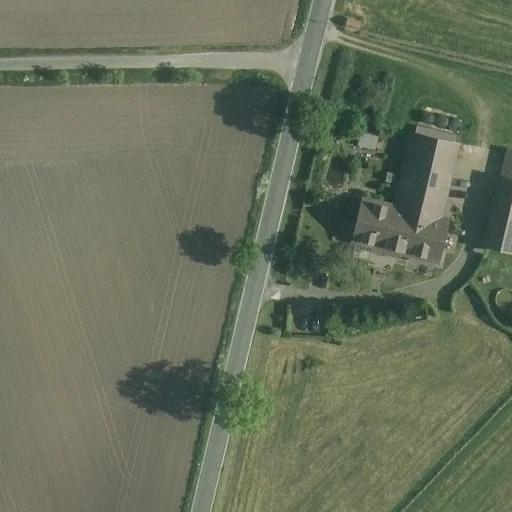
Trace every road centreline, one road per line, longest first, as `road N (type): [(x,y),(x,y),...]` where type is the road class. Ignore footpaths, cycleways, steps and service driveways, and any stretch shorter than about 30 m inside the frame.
road 1 (secondary): [(200,511),(307,62)]
road 2 (unclassified): [(0,64),(307,62)]
